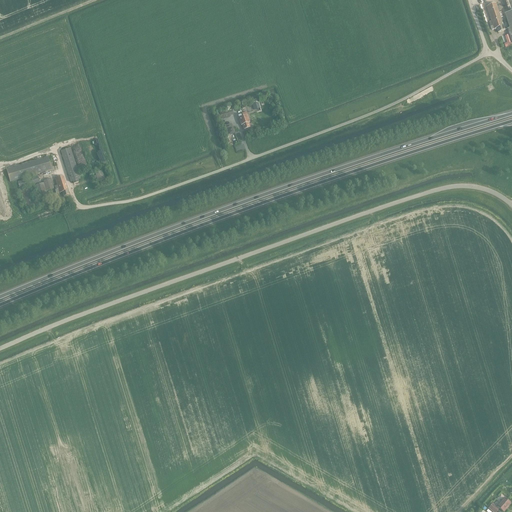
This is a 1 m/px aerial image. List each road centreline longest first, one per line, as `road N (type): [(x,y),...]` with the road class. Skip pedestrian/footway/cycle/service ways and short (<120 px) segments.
road 1 (trunk): [(0,304),(181,230),(511,119)]
road 2 (trunk): [(511,112),(178,224),(0,296)]
road 3 (unclassified): [(0,349),(418,195),(460,185),(511,204)]
road 4 (unclassified): [(485,52),(368,114),(143,197),(77,207)]
